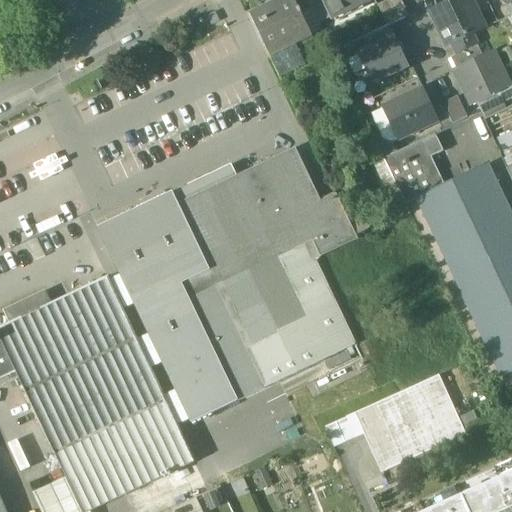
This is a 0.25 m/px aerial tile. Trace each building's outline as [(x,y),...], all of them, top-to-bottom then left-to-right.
[(293,0),(278,0),(248,15),(265,48),(290,36),(293,44),(295,44),(310,36),(301,16),(293,0)] [(312,11),(306,0),(293,0),(301,16),(312,11)] [(323,6),(320,0),(306,0),(312,11),(323,6)] [(320,0),(323,6),(329,19),(370,0),(320,0)] [(400,0),(390,0),(377,6),(387,27),(408,16),(400,0)] [(464,0),(457,0),(431,12),(447,47),(451,45),(472,35),(485,29),(474,6),(468,8),(464,0)] [(389,27),(364,39),(369,50),(394,38),(389,27)] [(472,35),(451,45),(456,56),(477,46),(472,35)] [(369,50),(358,55),(372,84),(408,67),(394,38),(369,50)] [(293,44),(268,56),(279,78),(305,66),(295,44),(293,44)] [(456,56),(450,59),(455,69),(483,57),(477,46),(456,56)] [(455,69),(454,70),(471,107),(510,88),(493,52),(483,57),(455,69)] [(421,92),(382,110),(397,141),(438,122),(432,110),(428,100),(425,101),(421,92)] [(454,100),(443,105),(453,126),(454,128),(465,123),(454,100)] [(443,105),(432,110),(438,122),(442,131),(453,126),(443,105)] [(442,153),(434,138),(423,143),(431,158),(442,153)] [(431,158),(423,143),(414,147),(413,147),(395,156),(394,155),(384,160),(405,206),(416,200),(415,199),(444,186),(431,158)] [(99,229),(191,424),(355,346),(314,262),(357,241),(336,197),(321,204),(295,151),(179,206),(173,194),(99,229)] [(444,186),(415,199),(416,200),(459,290),(511,264),(511,216),(488,165),(444,186)] [(511,374),(511,264),(459,290),(501,379),(511,374)] [(52,307),(45,293),(4,313),(11,326),(0,331),(0,380),(16,374),(81,511),(91,511),(194,464),(107,281),(52,307)] [(511,374),(501,379),(511,401),(511,400),(511,374)] [(436,378),(357,414),(366,435),(384,473),(463,437),(436,378)] [(357,413),(347,418),(347,419),(356,439),(366,435),(357,414),(357,413)] [(356,439),(347,419),(336,424),(345,444),(356,439)] [(336,424),(325,429),(334,449),(345,444),(336,424)] [(511,511),(511,461),(456,487),(467,511),(511,511)] [(467,511),(456,487),(402,511),(467,511)] [(195,511),(201,510),(196,499),(164,511),(195,511)]
